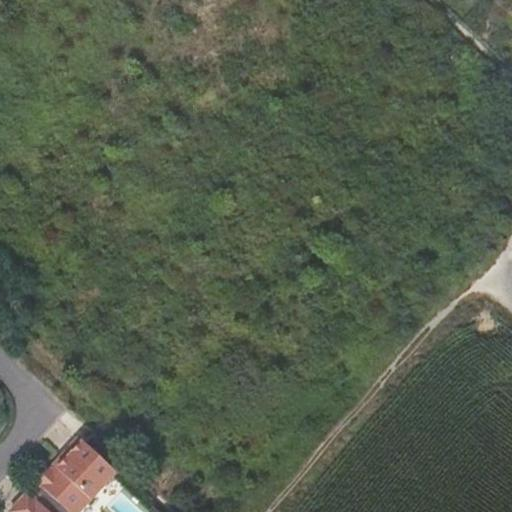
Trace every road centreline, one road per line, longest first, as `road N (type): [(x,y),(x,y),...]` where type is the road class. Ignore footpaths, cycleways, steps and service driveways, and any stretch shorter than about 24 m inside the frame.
road 1 (track): [(511,245),(266,511)]
road 2 (track): [(172,511),(23,381)]
